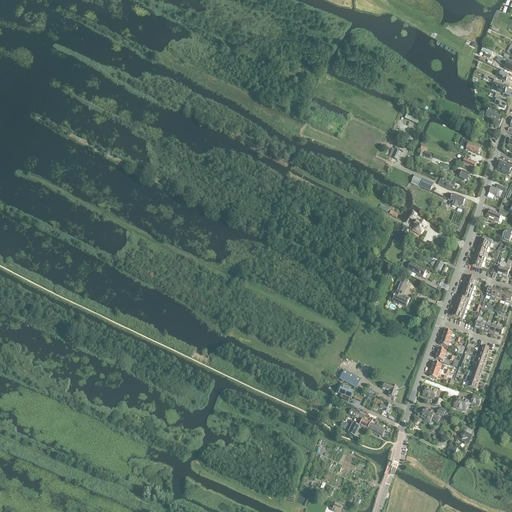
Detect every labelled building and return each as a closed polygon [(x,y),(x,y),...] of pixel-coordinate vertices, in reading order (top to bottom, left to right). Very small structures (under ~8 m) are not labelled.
[(511,61),(506,58),(505,60),(501,58),(498,63),(500,65),(506,67),(505,69),(511,72),(511,61)] [(477,68),(476,72),(485,76),(488,77),(495,80),(496,77),(495,77),(477,69),(477,68)] [(495,76),(495,77),(496,77),(497,77),(499,78),(498,79),(506,82),(509,75),(501,72),(498,70),(495,76)] [(485,76),(484,78),(487,79),(488,78),(494,81),(493,83),(496,84),(495,88),(494,90),(497,91),(498,91),(501,92),(505,94),(507,88),(503,86),(504,84),(495,80),(488,77),(485,76)] [(491,103),(489,106),(497,109),(498,106),(504,109),(506,104),(507,102),(502,100),(503,97),(496,95),(495,98),(496,98),(493,104),(491,103)] [(501,114),(490,109),(489,111),(489,110),(488,111),(489,112),(487,116),(497,120),(495,127),(499,129),(503,118),(500,117),(501,114)] [(478,155),(478,154),(479,154),(480,153),(479,152),(481,149),(469,144),(469,143),(463,140),(460,146),(466,149),(466,150),(478,155)] [(397,161),(401,152),(395,150),(391,158),(397,161)] [(468,160),(463,158),(462,161),(464,162),(463,165),(474,169),(475,168),(476,167),(476,166),(477,163),(468,160)] [(497,170),(508,176),(509,175),(510,176),(511,172),(511,166),(501,161),(497,170)] [(467,181),(470,175),(459,170),(456,177),(467,181)] [(430,192),(433,185),(414,176),(411,183),(430,192)] [(441,180),(439,185),(442,186),(452,191),(454,187),(455,184),(452,183),(444,180),(443,180),(441,180)] [(507,190),(498,185),(496,189),(492,187),(487,197),(492,200),(494,196),(502,200),(505,194),(505,193),(507,190)] [(449,194),(447,200),(450,201),(449,205),(452,206),(456,208),(458,204),(457,203),(459,197),(453,195),(452,195),(450,194),(449,194)] [(459,197),(457,203),(458,204),(463,206),(465,199),(459,197)] [(499,214),(490,210),(487,218),(498,223),(500,219),(504,221),(507,214),(500,211),(499,214)] [(414,220),(416,217),(418,214),(413,212),(410,218),(414,220)] [(427,224),(421,220),(420,222),(417,220),(414,225),(415,226),(413,231),(420,235),(427,224)] [(511,231),(506,229),(502,239),(510,242),(510,241),(511,242),(511,241),(511,238),(511,236),(511,231)] [(493,240),(489,239),(483,237),(482,240),(481,239),(479,244),(488,248),(490,248),(493,240)] [(486,252),(488,248),(479,244),(477,249),(486,252)] [(485,257),(486,252),(477,249),(476,254),(485,257)] [(483,262),(485,257),(476,254),(474,259),(483,262)] [(481,267),(483,262),(474,259),(472,264),(481,267)] [(437,263),(435,262),(434,263),(434,262),(433,263),(432,263),(431,265),(433,266),(432,267),(435,268),(434,270),(440,273),(444,264),(438,262),(437,263)] [(502,276),(506,265),(501,263),(496,267),(492,278),(495,279),(497,275),(502,276)] [(411,264),(407,271),(412,273),(413,272),(423,277),(426,271),(416,265),(415,266),(411,264)] [(511,278),(511,274),(511,272),(509,271),(511,266),(506,265),(502,276),(507,278),(507,277),(511,278)] [(467,278),(465,283),(474,286),(477,279),(469,276),(468,278),(467,278)] [(395,293),(392,300),(399,303),(399,304),(402,306),(402,305),(407,307),(410,299),(406,297),(401,295),(404,290),(406,286),(409,280),(402,277),(400,283),(399,283),(394,293),(395,293)] [(491,298),(494,289),(489,287),(486,296),(491,298)] [(495,301),(496,299),(499,290),(494,289),(491,298),(490,300),(495,301)] [(462,292),(460,297),(469,301),(469,300),(472,301),(473,297),(471,296),(462,292)] [(459,296),(457,301),(468,305),(469,301),(460,297),(459,296)] [(457,301),(455,306),(466,310),(468,305),(457,301)] [(455,306),(453,311),(464,315),(466,310),(455,306)] [(453,311),(452,316),(461,319),(463,320),(464,315),(453,311)] [(479,330),(483,321),(483,319),(478,318),(474,328),(479,330)] [(499,337),(502,328),(497,326),(494,335),(499,337)] [(463,355),(465,348),(456,345),(455,347),(458,348),(458,349),(459,350),(458,353),(463,355)] [(488,356),(490,351),(489,351),(489,348),(480,345),(477,352),(479,353),(488,356)] [(433,367),(440,370),(443,371),(445,366),(434,363),(433,367)] [(344,369),(338,379),(356,388),(361,379),(344,369)] [(482,375),(473,372),(471,372),(470,374),(472,374),(471,377),(480,380),(482,375)] [(476,390),(478,385),(469,382),(467,387),(476,390)] [(347,388),(348,386),(342,383),(340,385),(339,386),(340,386),(337,393),(340,394),(339,397),(344,400),(345,399),(348,401),(349,398),(350,399),(351,398),(350,398),(353,391),(351,390),(347,388)] [(384,383),(382,389),(386,390),(389,392),(388,396),(394,398),(397,388),(391,386),(388,385),(384,383)] [(426,387),(423,396),(434,400),(437,390),(426,387)] [(473,398),(471,403),(479,406),(481,401),(482,399),(474,396),(473,398)] [(458,397),(454,407),(466,411),(470,401),(458,397)] [(378,408),(379,409),(382,402),(375,399),(373,403),(374,403),(373,405),(372,409),(377,411),(378,408)] [(440,407),(442,401),(436,399),(434,405),(440,407)] [(379,409),(383,411),(382,411),(388,414),(392,406),(382,402),(379,409)] [(440,407),(437,415),(440,416),(440,415),(443,417),(446,411),(441,409),(442,408),(440,407)] [(359,414),(358,413),(351,409),(348,415),(355,418),(356,417),(362,420),(362,421),(359,419),(356,425),(359,426),(367,430),(367,431),(368,431),(372,424),(363,420),(366,415),(360,412),(359,414)] [(425,410),(421,417),(425,420),(425,421),(429,424),(430,423),(432,420),(437,424),(440,420),(435,416),(435,415),(433,414),(429,411),(426,409),(425,410)] [(342,423),(340,427),(348,431),(347,433),(355,437),(360,427),(352,424),(351,426),(346,423),(345,425),(344,424),(343,423),(342,423)] [(382,437),(385,431),(372,424),(368,431),(369,432),(369,431),(382,437)] [(470,437),(472,432),(465,429),(463,433),(460,432),(456,438),(468,444),(471,437),(470,437)]
